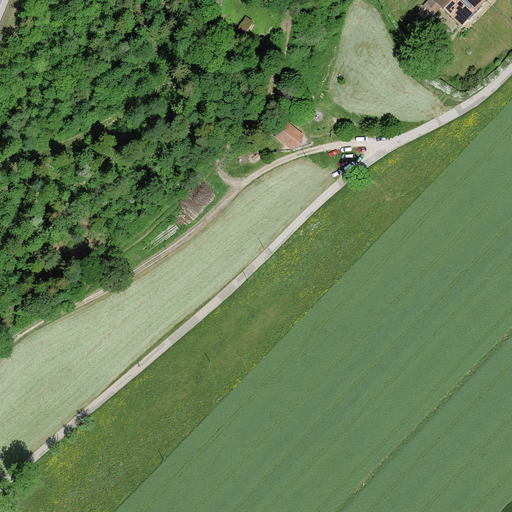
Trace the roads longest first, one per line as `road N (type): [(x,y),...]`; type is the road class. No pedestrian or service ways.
road 1 (unclassified): [(0,491),(338,184)]
road 2 (track): [(236,190),(189,236),(0,354)]
road 3 (tertiary): [(338,184),(399,140),(466,107),(511,68)]
road 4 (track): [(399,140),(320,147),(267,167),(236,190)]
